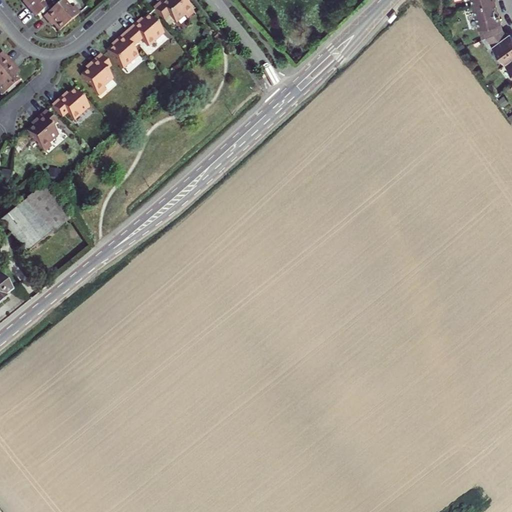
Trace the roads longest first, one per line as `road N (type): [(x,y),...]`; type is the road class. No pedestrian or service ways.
road 1 (tertiary): [(282,92),(93,262)]
road 2 (tertiary): [(93,262),(170,213),(291,104)]
road 3 (tertiary): [(291,104),(391,0)]
road 4 (tertiary): [(383,0),(282,92)]
road 5 (tertiary): [(93,262),(0,338)]
